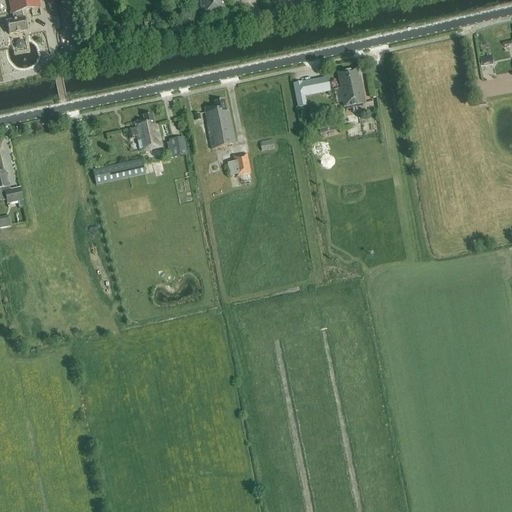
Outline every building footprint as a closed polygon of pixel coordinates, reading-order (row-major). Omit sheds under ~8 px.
[(38,0),(8,0),(11,14),(12,14),(13,20),(6,22),(9,35),(27,31),(24,18),(22,11),(40,7),(38,0)] [(57,4),(56,0),(46,0),(48,6),(49,6),(50,10),(51,11),(56,10),(57,9),(56,5),(57,4)] [(184,0),(187,12),(193,11),(190,0),(184,0)] [(222,0),(194,0),(195,1),(200,1),(202,14),(225,9),(222,0)] [(143,20),(145,27),(157,24),(155,17),(143,20)] [(493,56),(482,57),(483,65),(494,64),(493,56)] [(345,107),(365,103),(360,77),(358,77),(356,69),(338,73),(344,108),(345,107)] [(298,108),(307,106),(305,96),(330,91),(327,78),(302,83),(302,82),(293,84),(298,108)] [(212,150),(235,145),(229,112),(226,112),(224,101),(214,103),(215,106),(204,109),(208,125),(207,125),(212,150)] [(140,152),(162,147),(157,125),(154,126),(152,114),(143,116),(144,121),(135,123),(136,129),(128,130),(129,139),(134,138),(134,137),(136,136),(140,152)] [(338,130),(336,121),(318,124),(320,133),(338,130)] [(183,137),(168,140),(171,149),(178,148),(180,156),(187,155),(183,137)] [(273,140),(259,142),(261,151),(274,149),(273,140)] [(251,174),(247,154),(233,157),(237,177),(251,174)] [(145,174),(142,159),(92,170),(96,185),(145,174)] [(5,172),(0,172),(0,201),(6,200),(7,204),(23,201),(20,188),(10,190),(8,187),(5,172)]
